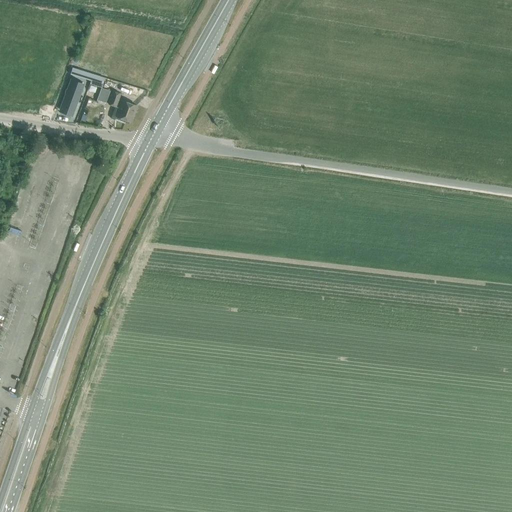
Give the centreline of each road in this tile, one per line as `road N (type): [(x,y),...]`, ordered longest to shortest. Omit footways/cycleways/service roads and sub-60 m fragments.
road 1 (unclassified): [(511,192),(151,139)]
road 2 (primary): [(11,511),(90,271)]
road 3 (primary): [(90,271),(0,505)]
road 4 (primary): [(151,139),(228,0)]
road 5 (unclassified): [(151,139),(0,119)]
road 6 (primary): [(90,271),(151,139)]
